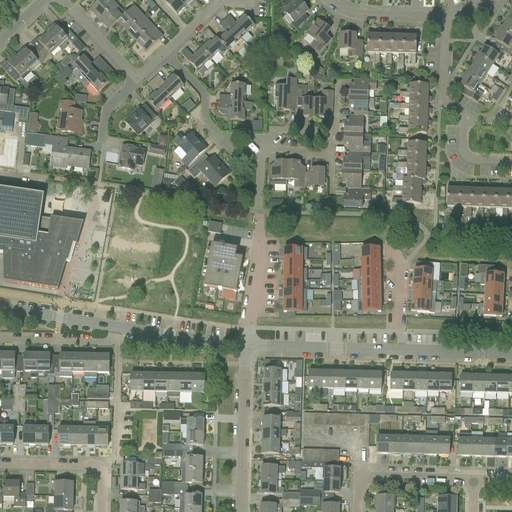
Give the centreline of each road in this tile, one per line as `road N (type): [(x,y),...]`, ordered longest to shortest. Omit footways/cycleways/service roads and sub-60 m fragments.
road 1 (residential): [(249,3),(219,1),(137,77),(62,0)]
road 2 (residential): [(246,345),(0,308)]
road 3 (residential): [(246,345),(260,256),(261,149)]
road 4 (residential): [(241,511),(246,345)]
road 5 (residential): [(400,351),(246,345)]
road 6 (residential): [(103,511),(103,479),(92,466),(0,464)]
road 7 (residential): [(445,18),(358,14),(327,0)]
